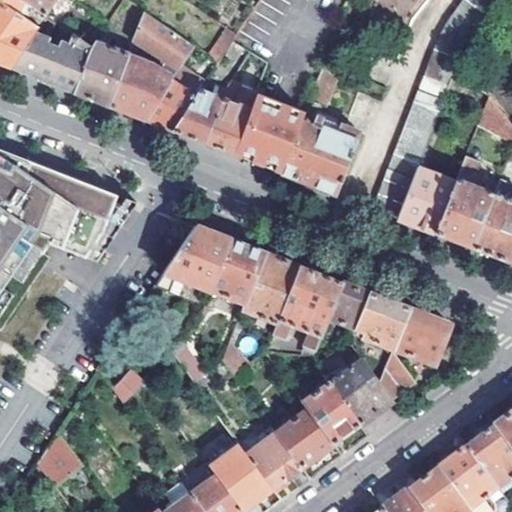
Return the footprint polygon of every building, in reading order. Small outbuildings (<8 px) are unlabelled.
[(0,0),(0,64),(0,65),(9,68),(36,30),(16,15),(25,3),(20,0),(0,0)] [(55,0),(20,0),(25,3),(44,16),(55,0)] [(396,219),(417,167),(438,112),(453,73),(465,44),(499,0),(463,0),(447,22),(373,210),(396,219)] [(126,54),(107,106),(116,110),(134,117),(143,121),(169,82),(191,47),(142,12),(131,42),(156,57),(153,64),(146,62),(148,59),(142,56),(141,60),(126,54)] [(208,53),(218,60),(236,35),(226,28),(208,53)] [(34,34),(9,68),(28,76),(73,93),(90,48),(72,36),(68,45),(59,43),(57,48),(48,45),(50,39),(34,34)] [(90,48),(73,93),(80,96),(107,106),(126,54),(94,43),(90,48)] [(232,43),(210,75),(224,81),(241,49),(232,43)] [(305,113),(281,174),(291,178),(337,196),(361,134),(345,127),(347,121),(322,112),(338,69),(325,63),(305,113)] [(438,112),(478,125),(488,100),(453,73),(438,112)] [(169,82),(143,121),(151,124),(173,132),(194,100),(169,82)] [(194,100),(173,132),(199,142),(205,144),(222,99),(200,90),(194,100)] [(305,113),(255,93),(249,109),(233,155),(263,167),(281,174),(305,113)] [(249,109),(222,99),(205,144),(228,153),(233,155),(249,109)] [(478,125),(511,141),(511,132),(488,100),(478,125)] [(0,329),(2,331),(52,256),(45,252),(51,242),(100,261),(138,203),(0,149),(0,329)] [(456,182),(436,235),(467,247),(473,249),(494,194),(468,183),(476,174),(481,162),(466,156),(456,182)] [(417,167),(396,219),(404,222),(436,235),(456,182),(417,167)] [(494,194),(473,249),(495,258),(511,264),(511,200),(506,198),(511,184),(500,179),(494,194)] [(195,225),(155,286),(178,295),(184,281),(209,291),(228,239),(220,235),(195,225)] [(228,239),(209,291),(244,304),(264,252),(256,249),(228,239)] [(244,304),(241,310),(276,325),(299,266),(272,256),(264,252),(244,304)] [(276,325),(272,336),(283,341),(289,326),(306,333),(301,348),(313,352),(326,319),(340,282),(320,275),(299,266),(276,325)] [(362,291),(340,282),(326,319),(354,330),(368,294),(362,291)] [(359,332),(358,336),(391,349),(408,308),(376,297),(368,294),(354,330),(359,332)] [(391,349),(433,366),(449,325),(408,308),(391,349)] [(250,366),(230,340),(221,362),(234,378),(250,366)] [(205,373),(182,341),(171,353),(193,383),(205,373)] [(414,385),(390,352),(376,383),(391,402),(414,385)] [(376,383),(359,360),(328,384),(359,426),(386,406),(391,402),(376,383)] [(103,366),(98,374),(108,387),(122,406),(140,386),(128,374),(119,383),(103,366)] [(98,374),(77,405),(87,418),(108,387),(98,374)] [(328,384),(302,404),(307,411),(333,445),(359,426),(328,384)] [(511,410),(496,423),(511,445),(511,410)] [(307,411),(276,435),(301,469),(333,445),(307,411)] [(511,479),(511,445),(496,423),(467,444),(500,488),(511,479)] [(276,435),(248,457),(272,490),(301,469),(276,435)] [(81,469),(56,436),(37,466),(45,476),(55,490),(81,469)] [(467,444),(439,465),(474,511),(494,511),(509,501),(467,444)] [(248,457),(240,446),(207,469),(213,477),(239,511),(241,511),(272,490),(248,457)] [(474,511),(439,465),(410,486),(429,511),(474,511)] [(32,474),(38,484),(45,476),(37,466),(32,474)] [(239,511),(213,477),(189,495),(202,511),(239,511)] [(162,496),(168,505),(187,493),(181,484),(162,496)] [(383,507),(386,511),(429,511),(410,486),(383,507)] [(202,511),(189,495),(165,511),(202,511)] [(16,497),(10,506),(13,511),(17,511),(22,505),(16,497)]
